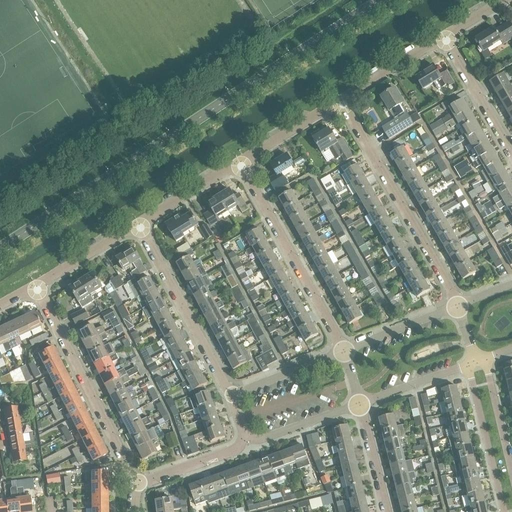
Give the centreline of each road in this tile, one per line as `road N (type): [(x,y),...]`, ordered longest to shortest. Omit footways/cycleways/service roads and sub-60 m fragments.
road 1 (secondary): [(0,253),(384,0)]
road 2 (residential): [(456,306),(339,98)]
road 3 (residential): [(136,483),(34,286)]
road 4 (residential): [(343,351),(237,161)]
road 5 (residential): [(232,394),(137,223)]
road 6 (residential): [(503,511),(467,364)]
road 7 (residential): [(511,152),(443,35)]
road 8 (residential): [(243,436),(260,438),(359,403)]
road 9 (residential): [(456,306),(343,351)]
road 10 (residential): [(339,98),(443,35)]
road 11 (residential): [(34,286),(137,223)]
road 12 (residential): [(511,475),(484,358)]
